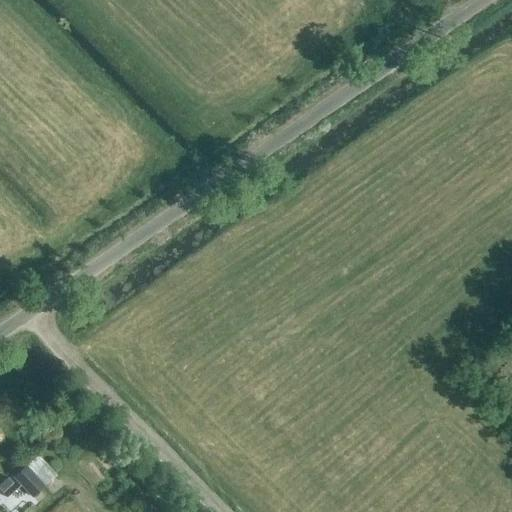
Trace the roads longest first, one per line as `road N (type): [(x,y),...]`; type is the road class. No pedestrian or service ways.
road 1 (unclassified): [(0,329),(476,0)]
road 2 (track): [(34,305),(64,348),(224,511)]
